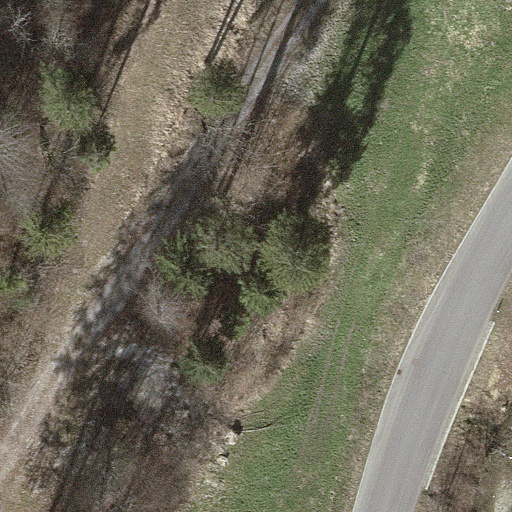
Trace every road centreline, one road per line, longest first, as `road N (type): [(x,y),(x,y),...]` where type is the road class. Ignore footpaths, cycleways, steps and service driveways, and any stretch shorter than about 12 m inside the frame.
road 1 (track): [(314,0),(0,426)]
road 2 (tertiary): [(383,511),(409,433),(511,240)]
